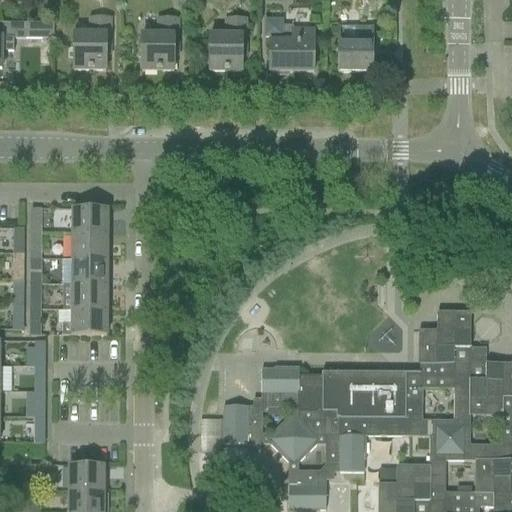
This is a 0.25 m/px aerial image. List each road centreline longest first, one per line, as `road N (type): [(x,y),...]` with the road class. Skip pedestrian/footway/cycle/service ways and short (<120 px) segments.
road 1 (residential): [(143,511),(146,149)]
road 2 (tertiary): [(146,149),(451,148)]
road 3 (tertiary): [(459,0),(451,148)]
road 4 (tertiary): [(0,147),(146,149)]
